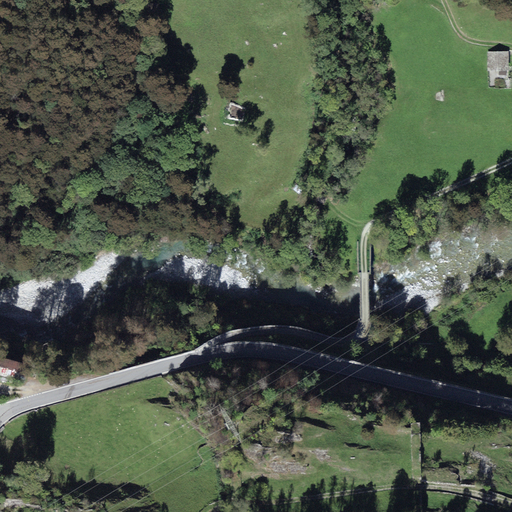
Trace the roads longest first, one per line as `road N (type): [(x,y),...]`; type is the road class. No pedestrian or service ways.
road 1 (tertiary): [(511,406),(309,358),(231,351),(0,414)]
road 2 (track): [(200,356),(231,334),(254,330),(352,339),(364,319),(364,236),(372,222),(511,159)]
road 3 (track): [(207,511),(391,486),(511,503)]
